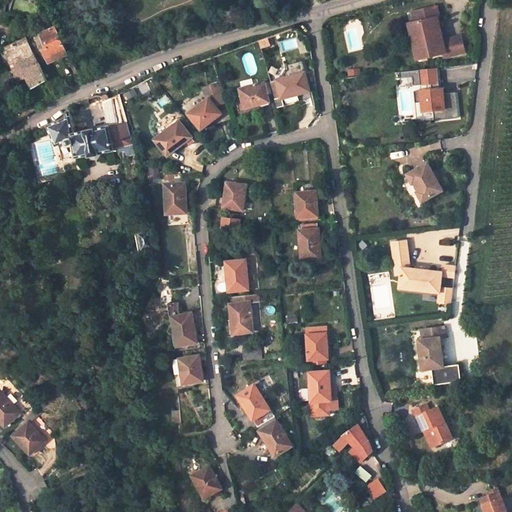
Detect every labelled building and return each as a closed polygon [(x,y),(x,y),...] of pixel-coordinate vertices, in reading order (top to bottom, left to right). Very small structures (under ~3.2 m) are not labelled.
[(439,10),(415,15),(418,26),(414,27),(420,53),(429,51),(431,61),(446,58),(447,61),(468,56),(464,40),(444,45),(442,37),(443,35),(444,33),(443,31),(444,29),(439,10)] [(70,52),(60,26),(44,33),(54,59),(70,52)] [(7,49),(12,62),(20,58),(34,89),(49,82),(30,39),(7,49)] [(431,61),(429,51),(420,53),(422,63),(431,61)] [(437,115),(439,125),(462,122),(459,97),(447,98),(446,92),(445,93),(443,93),(441,74),(441,73),(403,77),(403,83),(416,82),(416,90),(434,88),(435,94),(418,96),(419,107),(426,106),(427,116),(437,115)] [(305,74),(277,81),(270,83),(272,91),(274,99),(282,97),(282,98),(310,92),(305,74)] [(245,107),(268,101),(266,92),(272,91),(270,83),(264,85),(264,83),(241,89),(245,107)] [(207,100),(189,114),(201,129),(221,114),(214,105),(226,102),(220,85),(204,90),(207,100)] [(116,95),(108,99),(103,101),(110,123),(75,132),(70,117),(51,125),(58,145),(76,137),(82,154),(132,141),(116,95)] [(167,155),(189,138),(177,123),(155,140),(167,155)] [(446,194),(441,184),(436,176),(431,166),(410,177),(416,187),(417,186),(422,195),(420,196),(426,205),(446,194)] [(227,182),(224,208),(243,210),(246,185),(227,182)] [(186,213),(186,184),(165,185),(166,214),(186,213)] [(317,220),(315,193),(296,194),(297,218),(299,218),(299,222),(317,220)] [(299,231),(302,260),(321,258),(318,229),(317,229),(316,223),(300,225),(300,231),(299,231)] [(141,234),(143,251),(154,249),(152,232),(141,234)] [(459,267),(458,267),(444,265),(444,271),(410,267),(408,245),(392,247),(396,274),(402,273),(400,286),(441,291),(439,303),(454,305),(459,267)] [(245,261),(225,263),(227,282),(220,283),(217,284),(216,288),(217,291),(220,293),(247,290),(245,261)] [(259,303),(258,295),(232,298),(232,305),(230,305),(232,320),(233,334),(252,332),(250,303),(259,303)] [(174,318),(179,346),(197,343),(192,315),(174,318)] [(429,339),(442,337),(447,336),(446,326),(427,329),(429,339)] [(306,328),(309,366),(325,365),(325,359),(328,359),(326,327),(306,328)] [(421,341),(429,339),(427,329),(420,331),(421,341)] [(447,366),(442,337),(421,341),(425,370),(434,369),(437,385),(464,381),(461,364),(447,366)] [(244,360),(259,359),(259,351),(243,352),(244,360)] [(199,357),(181,360),(173,362),(176,377),(183,375),(185,384),(203,381),(199,357)] [(331,401),(329,371),(310,372),(312,416),(329,415),(328,401),(331,401)] [(33,412),(8,384),(0,391),(0,390),(0,420),(5,426),(19,413),(25,419),(33,412)] [(275,417),(255,385),(238,396),(258,428),(275,417)] [(416,413),(429,409),(426,401),(414,405),(416,413)] [(448,438),(439,406),(429,409),(416,413),(420,427),(424,426),(429,443),(448,438)] [(33,412),(25,419),(27,422),(14,435),(30,454),(53,433),(33,412)] [(293,447),(277,422),(261,432),(276,457),(293,447)] [(372,440),(360,424),(345,436),(334,444),(340,450),(350,441),(355,446),(367,457),(376,451),(375,446),(372,440)] [(429,443),(424,426),(420,427),(425,445),(429,443)] [(348,450),(360,461),(367,457),(355,446),(348,450)] [(221,488),(208,467),(192,478),(205,500),(221,488)] [(381,478),(372,484),(370,485),(377,497),(388,490),(381,478)] [(511,511),(503,496),(502,497),(499,490),(492,493),(484,496),(487,503),(485,504),(483,507),(482,509),(482,511),(511,511)]
